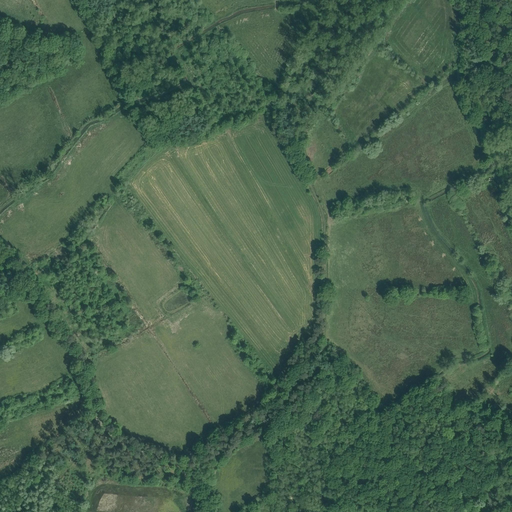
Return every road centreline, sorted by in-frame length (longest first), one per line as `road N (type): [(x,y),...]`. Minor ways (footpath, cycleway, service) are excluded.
road 1 (track): [(182,470),(284,388),(322,335),(326,227),(275,122),(256,120),(262,109),(275,109)]
road 2 (track): [(182,470),(115,438),(77,356),(0,250)]
